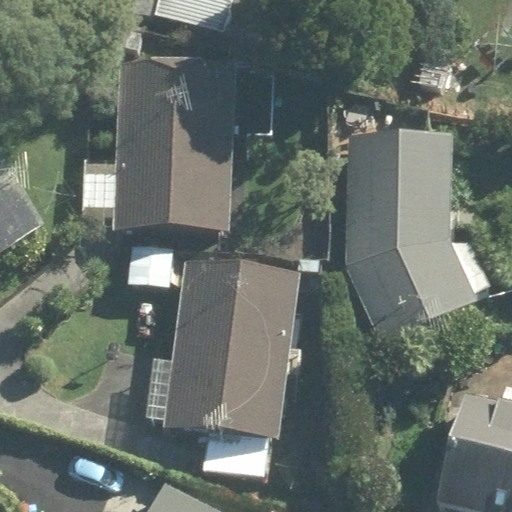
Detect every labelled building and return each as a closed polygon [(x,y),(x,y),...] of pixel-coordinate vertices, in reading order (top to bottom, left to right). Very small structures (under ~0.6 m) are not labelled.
[(139,0),(135,18),(234,43),(245,0),(139,0)] [(287,88),(121,77),(116,155),(95,154),(90,233),(135,236),(132,290),(179,293),(182,235),(244,239),(250,140),(283,142),(287,88)] [(464,141),(362,139),(358,286),(388,360),(499,315),(462,222),(464,141)] [(0,276),(55,246),(0,148),(0,276)] [(311,286),(193,270),(170,433),(220,440),(214,479),(282,489),(311,286)] [(511,511),(511,410),(470,399),(439,509),(447,511),(511,511)] [(209,511),(171,490),(159,511),(209,511)]
